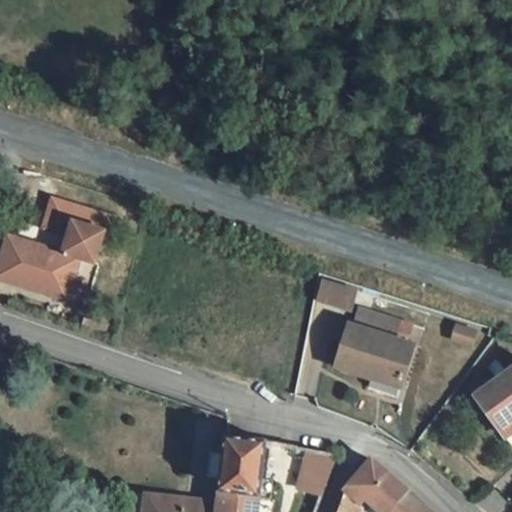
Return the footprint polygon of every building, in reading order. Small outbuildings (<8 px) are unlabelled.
[(9,238),(0,265),(0,280),(68,302),(80,260),(96,265),(102,244),(111,247),(119,221),(53,201),(44,231),(69,239),(64,255),(9,238)] [(350,309),(355,289),(322,281),(317,301),(350,309)] [(415,347),(349,326),(336,368),(372,379),(373,375),(403,385),(415,347)] [(476,333),(457,327),(452,341),(471,347),(476,333)] [(511,370),(475,397),(505,438),(511,433),(511,370)] [(265,443),(227,438),(225,456),(222,479),(219,502),(219,505),(217,511),(257,511),(263,461),(265,443)] [(339,456),(299,448),(286,483),(326,491),(328,485),(339,456)] [(212,455),(209,478),(222,479),(225,456),(212,455)] [(394,511),(410,494),(373,462),(346,492),(361,506),(368,500),(381,511),(394,511)] [(326,491),(286,483),(281,497),(321,505),(326,491)] [(360,511),(361,506),(346,492),(338,511),(360,511)] [(430,511),(410,494),(394,511),(430,511)] [(184,511),(186,501),(146,496),(145,508),(182,511),(184,511)] [(381,511),(368,500),(361,506),(367,511),(381,511)] [(184,511),(182,511),(145,508),(144,511),(217,511),(219,505),(186,501),(184,511)]
